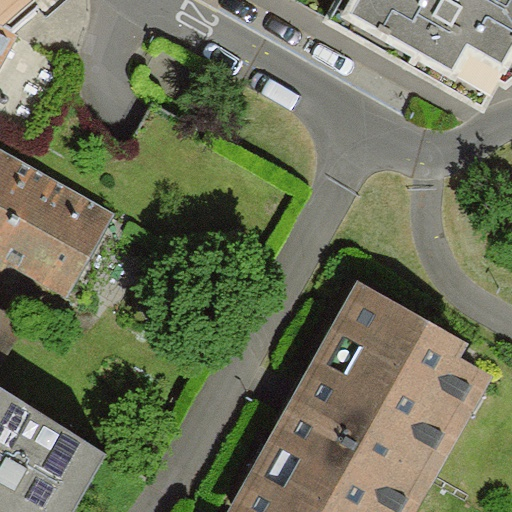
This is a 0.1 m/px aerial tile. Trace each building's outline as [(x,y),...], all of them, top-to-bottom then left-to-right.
[(0,0),(0,44),(7,32),(46,0),(0,0)] [(511,0),(335,0),(327,18),(480,104),(495,79),(511,69),(511,0)] [(114,217),(0,152),(0,263),(67,301),(114,217)] [(462,340),(360,283),(231,511),(413,511),(490,375),(453,355),(462,340)] [(0,375),(26,333),(0,316),(0,375)] [(75,511),(109,454),(0,388),(0,511),(75,511)]
